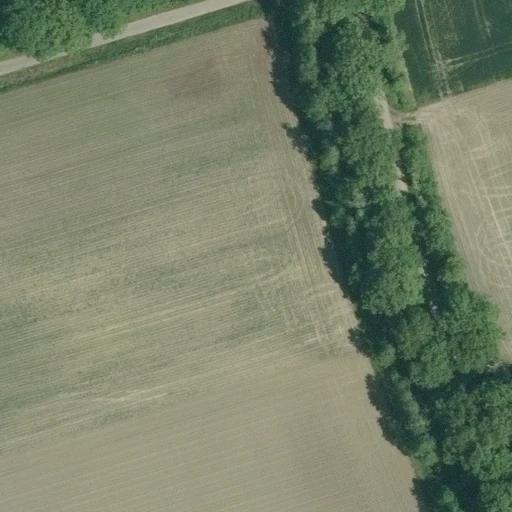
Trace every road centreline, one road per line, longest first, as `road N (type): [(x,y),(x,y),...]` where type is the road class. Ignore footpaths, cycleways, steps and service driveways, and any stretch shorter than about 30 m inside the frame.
road 1 (unclassified): [(360,0),(404,166),(511,444)]
road 2 (unclassified): [(226,0),(0,66)]
